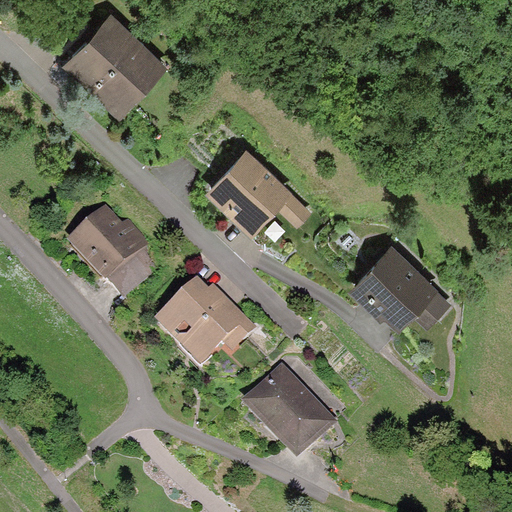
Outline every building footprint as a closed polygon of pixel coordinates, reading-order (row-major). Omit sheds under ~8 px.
[(157,79),(106,25),(61,67),(111,122),(157,79)] [(287,198),(240,158),(208,196),(255,235),(274,213),(287,198)] [(287,198),(274,213),(296,232),(309,217),(287,198)] [(116,238),(101,222),(70,251),(117,302),(148,273),(136,260),(149,248),(129,226),(116,238)] [(430,299),(388,262),(356,297),(398,335),(411,321),(430,299)] [(443,311),(430,299),(411,321),(423,332),(443,311)] [(202,313),(192,302),(158,332),(199,377),(218,361),(224,367),(249,344),(212,304),(202,313)] [(325,425),(280,378),(240,416),(285,464),(325,425)]
